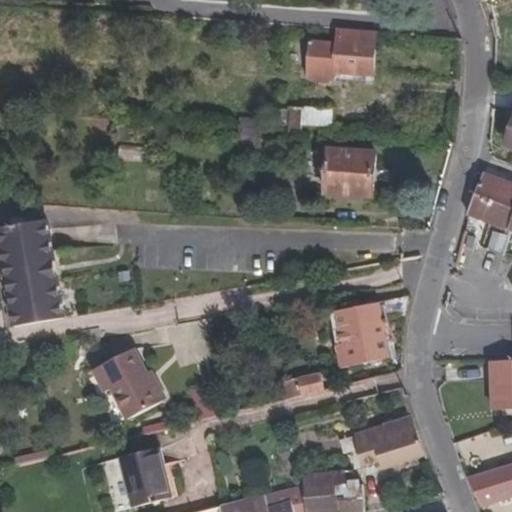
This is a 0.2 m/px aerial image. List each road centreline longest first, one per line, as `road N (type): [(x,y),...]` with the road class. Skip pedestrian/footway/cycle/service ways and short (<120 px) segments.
road 1 (tertiary): [(465,0),(479,43),(480,86),(419,350)]
road 2 (tertiary): [(419,350),(418,380),(466,511)]
